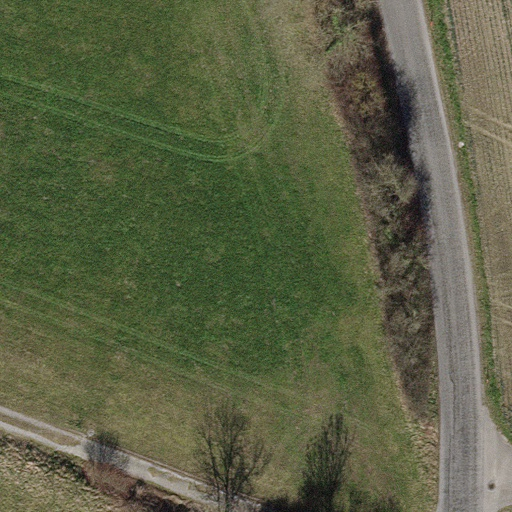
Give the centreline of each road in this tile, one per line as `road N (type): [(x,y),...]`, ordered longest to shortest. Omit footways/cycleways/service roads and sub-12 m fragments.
road 1 (tertiary): [(402,0),(460,301),(460,511)]
road 2 (track): [(0,422),(245,511)]
